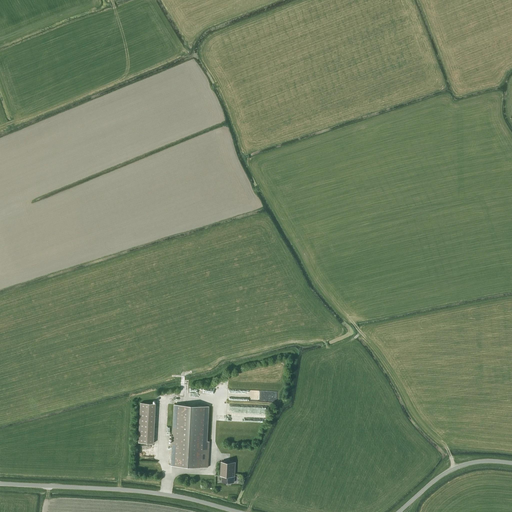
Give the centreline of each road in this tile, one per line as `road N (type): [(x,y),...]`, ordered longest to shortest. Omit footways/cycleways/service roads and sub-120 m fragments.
road 1 (unclassified): [(237,511),(154,492),(0,483)]
road 2 (track): [(211,471),(215,402),(180,400),(164,400),(161,455),(171,469)]
road 3 (track): [(454,468),(350,319)]
road 4 (unclassified): [(511,463),(454,468),(398,511)]
